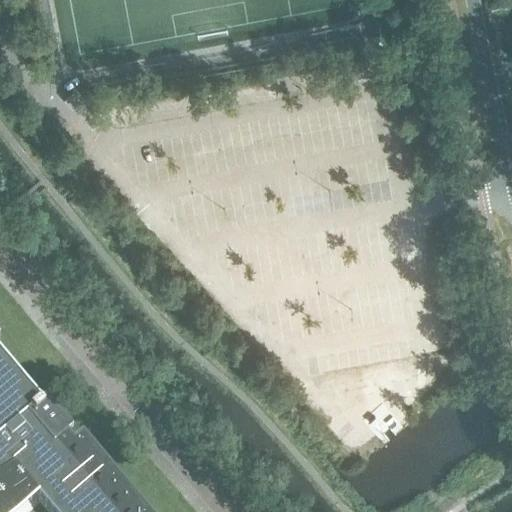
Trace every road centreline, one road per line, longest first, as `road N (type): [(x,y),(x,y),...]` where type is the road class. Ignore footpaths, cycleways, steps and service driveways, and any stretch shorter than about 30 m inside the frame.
road 1 (residential): [(225,511),(0,249)]
road 2 (secondary): [(474,0),(511,175)]
